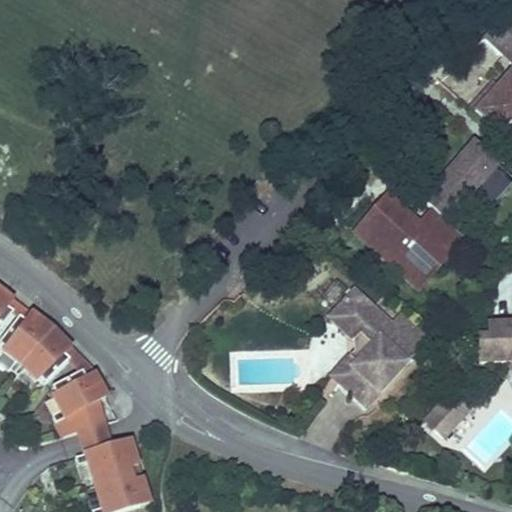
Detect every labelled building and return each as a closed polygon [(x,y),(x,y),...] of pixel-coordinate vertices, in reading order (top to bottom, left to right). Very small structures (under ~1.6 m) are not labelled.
[(511,66),(511,23),(504,16),(483,40),(511,66)] [(511,73),(474,115),(511,148),(511,73)] [(471,140),(458,155),(464,160),(467,164),(480,149),(471,140)] [(428,180),(413,196),(426,208),(442,222),(460,201),(467,206),(482,219),(511,184),(511,182),(493,166),(496,163),(480,149),(467,164),(464,160),(450,176),(443,171),(432,183),(428,180)] [(442,222),(426,208),(414,221),(387,198),(358,232),(409,277),(422,263),(435,274),(464,241),(448,227),(442,222)] [(442,222),(448,227),(467,206),(460,201),(442,222)] [(415,295),(435,274),(422,263),(409,277),(358,232),(352,238),(415,295)] [(409,350),(381,326),(344,293),(343,293),(324,314),(362,347),(330,384),(358,409),(409,350)] [(0,306),(6,311),(11,303),(5,298),(0,303),(0,306)] [(18,320),(24,313),(17,308),(12,315),(18,320)] [(7,370),(44,328),(24,313),(18,320),(12,315),(0,330),(0,352),(8,360),(2,366),(7,370)] [(381,326),(409,350),(420,338),(392,313),(381,326)] [(323,378),(330,384),(362,347),(324,314),(318,321),(349,348),(323,378)] [(480,368),(511,362),(511,325),(485,329),(487,340),(476,341),(480,368)] [(37,382),(62,357),(56,351),(62,346),(44,328),(7,370),(12,375),(17,368),(28,378),(30,376),(37,382)] [(68,352),(62,346),(56,351),(62,357),(68,352)] [(104,427),(98,406),(107,401),(89,373),(52,393),(56,401),(54,401),(61,416),(52,420),(56,428),(62,440),(70,437),(104,427)] [(440,438),(464,410),(451,398),(426,426),(440,438)] [(108,439),(104,427),(70,437),(73,449),(77,461),(111,451),(108,439)] [(140,465),(133,444),(111,451),(77,461),(78,468),(88,466),(92,481),(95,481),(97,488),(134,477),(132,471),(141,468),(140,465)] [(144,474),(141,468),(132,471),(134,477),(144,474)] [(146,481),(144,474),(134,477),(137,484),(146,481)] [(151,492),(146,481),(137,484),(134,477),(97,488),(99,496),(96,497),(100,511),(128,511),(154,504),(151,492)]
